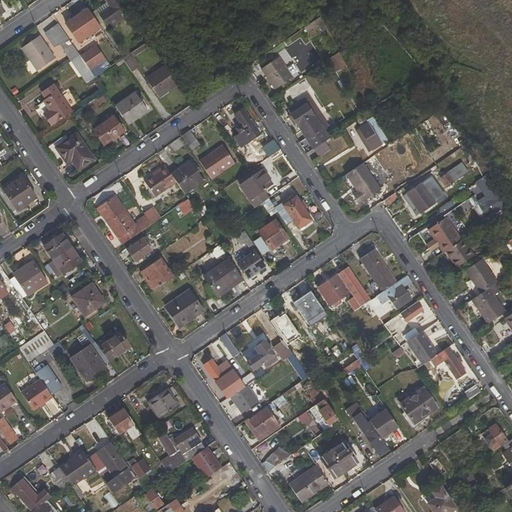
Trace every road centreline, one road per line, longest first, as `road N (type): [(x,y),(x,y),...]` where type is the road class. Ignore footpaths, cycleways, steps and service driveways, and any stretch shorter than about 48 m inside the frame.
road 1 (residential): [(348,234),(245,87),(70,203)]
road 2 (residential): [(511,414),(384,226),(378,220),(348,234)]
road 3 (residential): [(348,234),(174,356)]
road 4 (residential): [(174,356),(0,470)]
road 5 (residential): [(174,356),(283,511)]
road 6 (residential): [(70,203),(174,356)]
road 7 (residential): [(436,434),(325,511)]
road 8 (residential): [(0,102),(70,203)]
